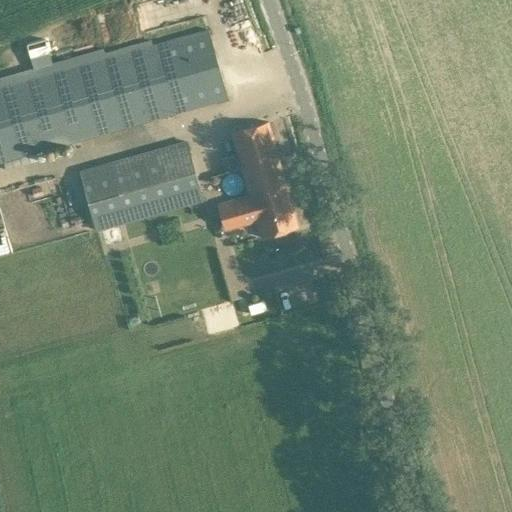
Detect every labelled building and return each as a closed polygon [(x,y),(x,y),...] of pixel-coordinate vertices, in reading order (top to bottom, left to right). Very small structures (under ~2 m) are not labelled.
[(0,88),(0,160),(228,96),(209,29),(0,88)] [(30,57),(49,52),(45,39),(27,44),(30,57)] [(268,122),(232,132),(251,199),(236,203),(241,221),(256,217),(261,235),(260,236),(260,237),(299,226),(299,225),(297,225),(268,122)] [(79,170),(96,229),(203,199),(186,139),(79,170)] [(165,258),(160,266),(167,270),(172,262),(165,258)]
